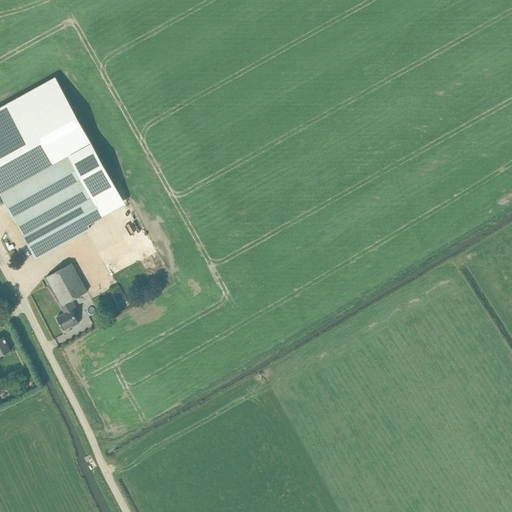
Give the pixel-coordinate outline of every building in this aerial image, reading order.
[(56,77),(0,107),(0,192),(0,193),(16,221),(18,220),(23,228),(20,230),(36,258),(45,253),(90,228),(88,225),(77,206),(115,185),(56,77)] [(110,219),(119,211),(114,205),(105,213),(110,219)] [(72,262),(55,272),(46,276),(60,302),(59,303),(60,303),(61,303),(62,305),(60,305),(65,313),(56,317),(63,330),(72,325),(73,326),(80,322),(68,301),(87,291),(72,262)] [(119,284),(111,289),(119,303),(127,299),(119,284)] [(0,356),(11,351),(3,336),(0,338),(0,356)]
